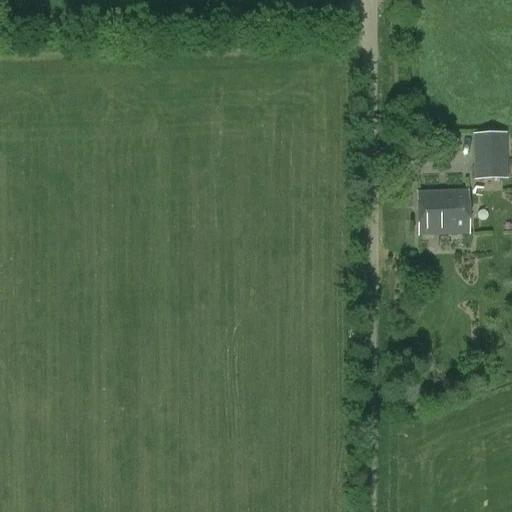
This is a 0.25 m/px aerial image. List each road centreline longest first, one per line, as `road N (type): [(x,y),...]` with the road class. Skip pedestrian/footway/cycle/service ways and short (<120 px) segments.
road 1 (unclassified): [(366,511),(370,20)]
road 2 (unclassified): [(370,20),(0,29)]
